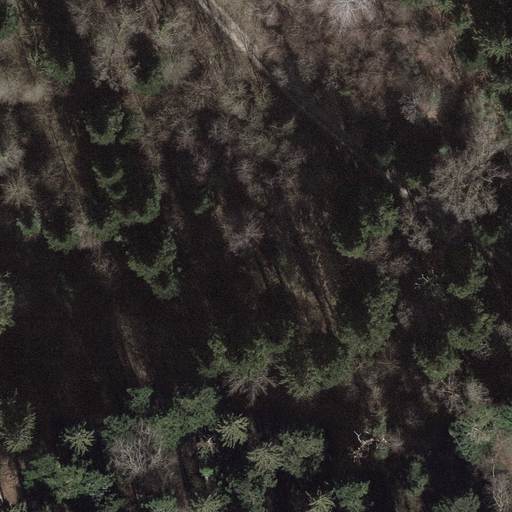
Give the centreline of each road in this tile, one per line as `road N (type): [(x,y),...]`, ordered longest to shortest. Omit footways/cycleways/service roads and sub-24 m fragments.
road 1 (track): [(365,511),(87,330),(0,243)]
road 2 (track): [(211,0),(331,123),(511,265)]
